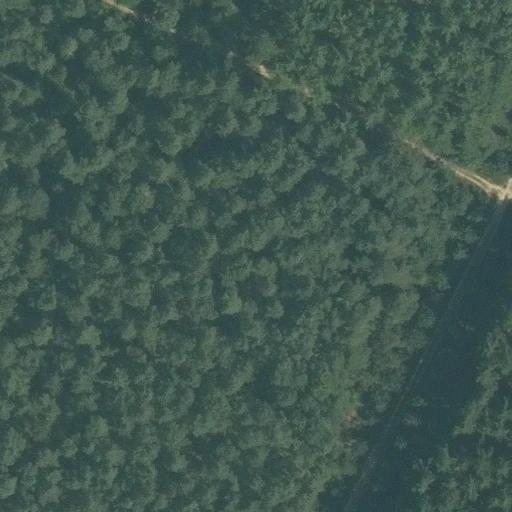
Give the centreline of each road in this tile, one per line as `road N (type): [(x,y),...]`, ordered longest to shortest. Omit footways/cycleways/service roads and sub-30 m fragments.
road 1 (track): [(116,0),(511,196)]
road 2 (track): [(511,181),(347,511)]
